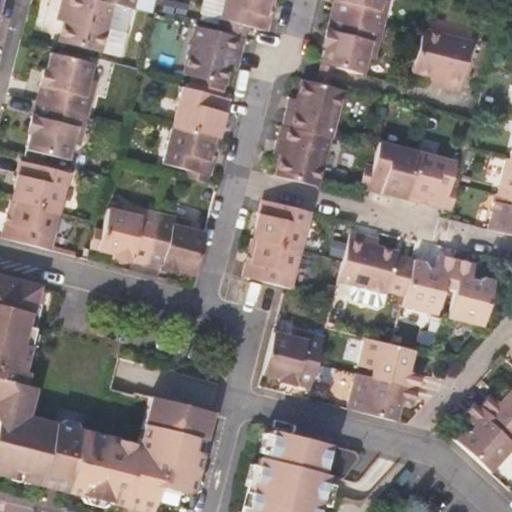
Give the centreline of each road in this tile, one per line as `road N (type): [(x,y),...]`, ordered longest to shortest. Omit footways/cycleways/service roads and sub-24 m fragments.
road 1 (residential): [(233,177),(511,249)]
road 2 (residential): [(0,253),(201,306)]
road 3 (residential): [(300,0),(290,37),(263,67),(233,177)]
road 4 (residential): [(234,401),(398,444)]
road 5 (residential): [(398,444),(511,321)]
road 6 (residential): [(233,177),(201,306)]
road 7 (residential): [(201,306),(239,320),(248,339),(234,401)]
